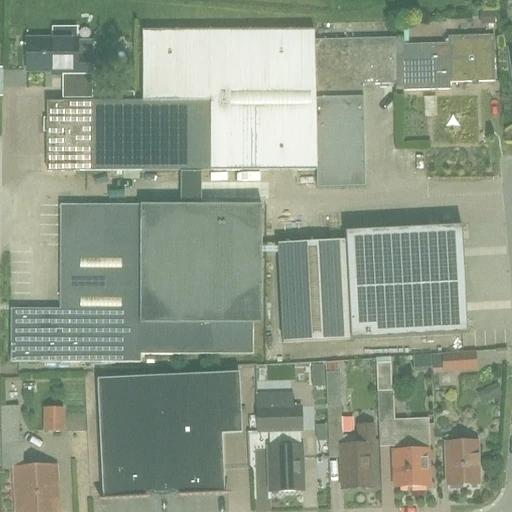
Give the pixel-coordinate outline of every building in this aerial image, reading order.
[(91,42),(77,42),(77,28),(52,28),(52,41),(24,42),(24,71),(51,71),(51,74),(91,74),(91,42)] [(312,41),(312,31),(142,31),(142,103),(85,103),(85,152),(74,152),(74,172),(315,171),(313,98),(313,87),(312,41)] [(394,67),(395,85),(403,85),(403,92),(449,91),(449,84),(494,83),(493,38),(446,39),(447,45),(402,46),(402,36),(401,36),(401,39),(401,59),(386,59),(386,68),(394,67)] [(361,86),(395,85),(394,67),(386,68),(386,59),(401,59),(401,39),(312,41),(313,87),(361,86)] [(361,97),(313,98),(315,171),(316,189),(364,188),(361,97)] [(85,103),(46,103),(46,172),(74,172),(74,152),(85,152),(85,103)] [(261,205),(201,205),(201,173),(180,173),(180,205),(60,206),(60,312),(11,311),(10,362),(141,362),(141,353),(251,353),(251,323),(259,323),(261,205)] [(280,344),(349,341),(467,335),(462,227),(344,232),(345,241),(276,244),(280,344)] [(441,354),(441,356),(432,356),(432,373),(442,373),(442,374),(477,372),(476,352),(441,354)] [(393,421),(392,392),(390,358),(376,359),(377,381),(377,393),(379,428),(393,427),(394,447),(395,489),(428,488),(427,454),(429,454),(428,434),(428,419),(393,421)] [(224,494),(221,435),(241,434),(238,373),(96,380),(102,500),(143,498),(143,493),(182,491),(182,496),(224,494)] [(326,379),(326,408),(327,437),(341,436),(339,407),(339,379),(339,373),(326,373),(326,379)] [(300,408),(293,408),(292,393),(255,395),(256,409),(256,433),(301,432),(300,408)] [(2,470),(12,470),(14,511),(58,511),(56,466),(23,468),(23,433),(19,433),(19,407),(0,407),(2,470)] [(43,433),(64,433),(64,408),(43,408),(43,433)] [(373,447),(372,428),(372,425),(357,425),(357,428),(357,436),(358,445),(341,445),(340,445),(340,460),(341,490),(372,489),(370,447),(373,447)] [(478,486),(477,444),(446,445),(447,487),(478,486)] [(301,491),(300,448),(268,449),(270,492),(301,491)]
